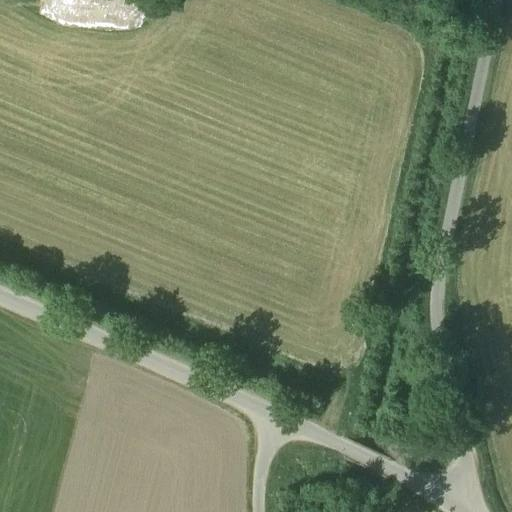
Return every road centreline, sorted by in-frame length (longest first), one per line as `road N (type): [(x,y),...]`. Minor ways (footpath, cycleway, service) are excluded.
road 1 (unclassified): [(461,511),(470,479),(432,307),(496,0)]
road 2 (unclassified): [(0,300),(274,420)]
road 3 (unclassified): [(274,420),(460,511)]
